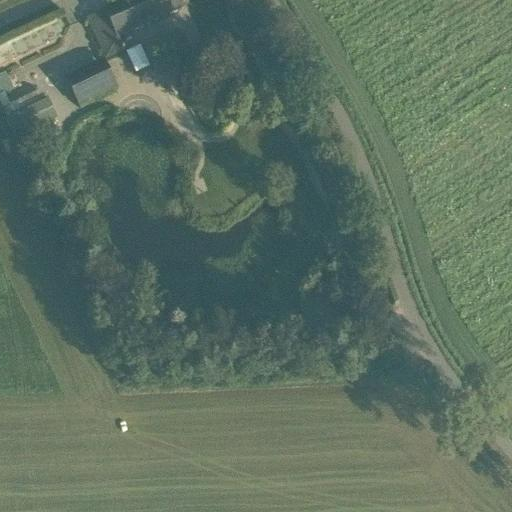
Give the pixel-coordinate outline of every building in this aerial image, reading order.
[(183,9),(178,0),(128,0),(86,19),(106,60),(124,51),(118,38),(183,9)] [(5,45),(0,47),(0,66),(13,60),(58,39),(60,33),(63,27),(59,19),(5,45)] [(172,64),(180,61),(183,69),(193,65),(189,56),(190,56),(183,38),(164,46),(172,64)] [(65,78),(79,108),(117,90),(102,60),(65,78)] [(204,67),(185,75),(197,99),(215,91),(204,67)] [(5,73),(0,75),(0,109),(0,110),(0,114),(2,120),(46,99),(45,97),(37,93),(10,106),(4,94),(13,90),(19,87),(14,76),(8,79),(5,73)] [(35,130),(56,120),(47,101),(3,122),(19,156),(42,145),(35,130)] [(298,305),(312,344),(344,332),(330,293),(298,305)]
